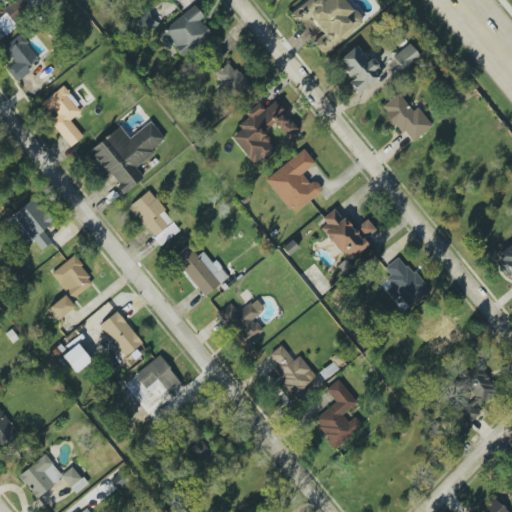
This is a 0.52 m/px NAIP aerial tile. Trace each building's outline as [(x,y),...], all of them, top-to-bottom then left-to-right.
[(15,0),(3,11),(0,7),(0,38),(29,12),(18,0),(15,0)] [(323,55),(363,21),(345,0),(307,0),(290,14),(300,26),(310,18),(323,34),(312,43),(323,55)] [(162,31),(183,56),(210,33),(199,20),(203,16),(194,5),(162,31)] [(159,23),(148,10),(134,22),(145,35),(159,23)] [(6,70),(17,82),(30,71),(27,68),(39,58),(19,34),(1,50),(13,64),(6,70)] [(351,78),(348,81),(357,93),(382,74),(358,44),(337,60),(351,78)] [(403,70),(420,57),(409,44),(392,57),(403,70)] [(249,89),(232,61),(214,73),(231,101),(249,89)] [(40,104),(47,114),(52,110),(57,116),(49,122),(70,147),(83,137),(70,120),(82,111),(63,86),(40,104)] [(432,126),(417,108),(412,112),(398,93),(380,107),(410,144),(432,126)] [(253,166),(274,149),(262,133),(275,123),(288,140),(297,132),(281,111),(283,110),(276,100),(263,110),(258,102),(243,114),(247,118),(236,126),(240,130),(230,137),(253,166)] [(85,154),(102,175),(108,171),(119,184),(116,186),(122,194),(143,178),(134,166),(166,141),(150,122),(129,139),(119,126),(85,154)] [(265,179),(292,214),(322,191),(314,181),(309,185),(301,174),(314,164),(303,150),(265,179)] [(129,206),(160,246),(180,231),(148,190),(129,206)] [(34,198),(13,214),(41,250),(51,242),(43,230),(52,223),(34,198)] [(367,219),(352,231),(335,208),(321,219),(327,226),(322,229),(346,262),(367,245),(363,240),(375,231),(367,219)] [(511,244),(494,257),(511,279),(511,277),(511,244)] [(205,296),(228,277),(214,260),(211,263),(202,252),(196,256),(187,245),(172,257),(205,296)] [(49,308),(58,320),(75,307),(71,301),(94,283),(73,256),(50,274),(66,294),(49,308)] [(385,268),(390,275),(386,279),(409,307),(428,292),(400,256),(385,268)] [(230,303),(217,313),(233,334),(232,334),(242,347),(263,332),(252,318),(264,309),(256,299),(237,313),(230,303)] [(100,324),(123,357),(141,344),(118,311),(100,324)] [(90,361),(77,344),(62,356),(75,373),(90,361)] [(299,356),(293,361),(280,345),(268,355),(282,372),(277,377),(292,396),(316,377),(299,356)] [(161,384),(169,395),(182,385),(159,355),(134,375),(148,394),(161,384)] [(480,415),(474,407),(497,391),(477,364),(459,377),(475,399),(458,412),(467,424),(480,415)] [(363,427),(355,417),(347,422),(342,415),(357,404),(338,379),(325,389),(335,403),(313,420),(335,449),(363,427)] [(0,448),(19,433),(0,410),(0,448)] [(187,451),(206,469),(217,457),(197,440),(187,451)] [(37,499),(63,476),(44,454),(18,477),(37,499)] [(87,485),(72,466),(60,475),(75,494),(87,485)] [(508,511),(493,498),(479,511),(508,511)]
